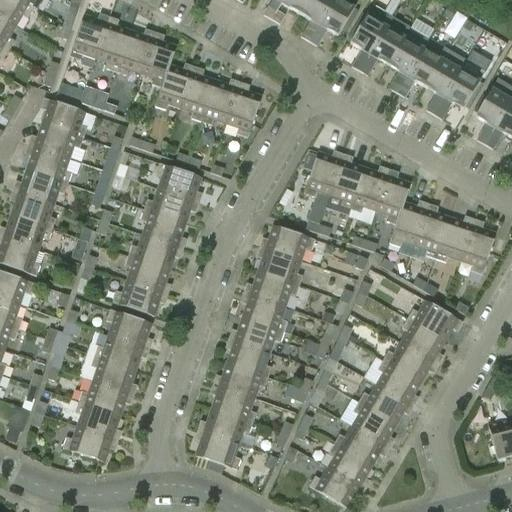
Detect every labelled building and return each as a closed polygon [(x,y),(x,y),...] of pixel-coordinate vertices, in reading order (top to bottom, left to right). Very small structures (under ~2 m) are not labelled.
[(28,20),(33,11),(14,0),(0,0),(0,19),(15,28),(22,17),(28,20)] [(36,0),(14,0),(33,11),(39,1),(36,0)] [(72,0),(69,8),(77,11),(80,0),(72,0)] [(283,0),(281,5),(299,16),(308,0),(283,0)] [(318,27),(333,0),(308,0),(299,16),(318,27)] [(333,0),(318,27),(337,38),(359,0),(333,0)] [(442,17),(450,22),(456,11),(449,6),(442,17)] [(349,45),(369,57),(391,18),(372,7),(349,45)] [(77,11),(69,8),(63,28),(70,31),(77,11)] [(262,17),(271,22),(276,13),(268,8),(262,17)] [(284,17),(276,13),(271,22),(279,26),(284,17)] [(83,17),(69,58),(80,62),(82,56),(95,60),(108,21),(99,18),(97,21),(83,17)] [(410,29),(391,18),(369,57),(387,68),(410,29)] [(0,47),(9,52),(14,43),(9,40),(15,28),(0,19),(0,47)] [(118,24),(108,21),(95,60),(107,64),(105,71),(115,74),(130,32),(116,28),(118,24)] [(461,30),(468,34),(473,26),(466,22),(461,30)] [(67,42),(70,31),(63,28),(59,39),(67,42)] [(300,39),(308,44),(314,34),(305,29),(300,39)] [(402,86),(406,79),(429,40),(410,29),(387,68),(398,74),(388,90),(396,95),(402,86)] [(130,32),(115,74),(126,78),(128,71),(140,76),(154,37),(144,33),(143,37),(130,32)] [(321,39),(314,34),(308,44),(316,48),(321,39)] [(154,37),(140,76),(153,80),(151,86),(161,89),(161,90),(169,67),(170,67),(176,48),(162,43),(163,40),(154,37)] [(447,51),(429,40),(406,79),(425,90),(447,51)] [(0,59),(3,62),(9,52),(0,47),(0,59)] [(433,117),(439,108),(466,62),(447,51),(425,90),(435,96),(425,112),(433,117)] [(351,69),(359,73),(364,64),(356,59),(351,69)] [(485,73),(466,62),(439,108),(433,117),(441,122),(451,105),(462,112),(485,73)] [(47,75),(54,77),(58,66),(51,63),(47,75)] [(372,69),(364,64),(359,73),(367,78),(372,69)] [(180,110),(193,71),(184,68),(182,71),(170,67),(169,67),(161,90),(161,89),(154,108),(165,112),(167,106),(180,110)] [(193,71),(180,110),(192,114),(190,120),(201,124),(215,82),(201,78),(203,74),(193,71)] [(50,89),(54,77),(47,75),(43,87),(50,89)] [(215,82),(201,124),(211,128),(213,121),(226,126),(239,86),(229,83),(228,87),(215,82)] [(60,84),(59,89),(56,96),(68,100),(79,104),(83,92),(60,84)] [(248,90),(239,86),(226,126),(238,130),(236,136),(247,140),(261,98),(247,93),(248,90)] [(409,91),(402,86),(396,95),(404,100),(409,91)] [(491,91),(474,119),(485,125),(481,133),(489,138),(493,130),(494,130),(510,102),(491,91)] [(14,98),(8,108),(15,112),(21,102),(14,98)] [(493,130),(489,138),(497,142),(501,135),(511,141),(511,99),(510,102),(494,130),(493,130)] [(91,108),(102,112),(105,104),(93,100),(91,108)] [(46,113),(41,126),(83,140),(86,130),(80,128),(85,114),(45,101),(42,111),(46,113)] [(116,108),(105,104),(102,112),(114,116),(116,108)] [(9,123),(15,112),(8,108),(2,119),(9,123)] [(79,150),(83,140),(41,126),(37,139),(33,138),(30,148),(69,161),(73,148),(79,150)] [(489,138),(481,133),(476,142),(484,147),(489,138)] [(114,138),(110,149),(118,152),(122,140),(114,138)] [(497,142),(489,138),(484,147),(492,152),(497,142)] [(143,143),(132,139),(129,147),(140,151),(143,143)] [(154,147),(143,143),(140,151),(152,155),(154,147)] [(65,174),(69,161),(30,148),(26,157),(30,158),(26,172),(67,186),(71,176),(65,174)] [(114,163),(118,152),(110,149),(106,161),(114,163)] [(329,198),(342,158),(333,155),(331,159),(317,154),(303,196),(314,199),(316,193),(329,198)] [(186,167),(189,159),(178,155),(176,163),(186,167)] [(342,158),(329,198),(341,202),(339,208),(350,211),(364,170),(350,165),(352,162),(342,158)] [(201,163),(189,159),(186,167),(199,171),(201,163)] [(161,179),(157,191),(196,204),(199,195),(196,194),(201,180),(159,165),(155,176),(161,179)] [(116,177),(123,180),(127,168),(120,166),(116,177)] [(209,175),(221,179),(224,171),(212,167),(209,175)] [(364,170),(350,211),(360,215),(362,209),(375,213),(388,174),(379,171),(377,174),(364,170)] [(64,196),(67,186),(26,172),(21,185),(17,184),(14,193),(53,207),(58,194),(64,196)] [(388,174),(375,213),(387,217),(385,223),(395,227),(403,204),(404,204),(410,185),(396,181),(398,177),(388,174)] [(120,191),(123,180),(116,177),(112,188),(120,191)] [(99,183),(95,195),(103,198),(107,186),(99,183)] [(193,214),(196,204),(157,191),(153,204),(147,202),(143,212),(185,226),(189,213),(193,214)] [(49,219),(53,207),(14,193),(11,203),(14,204),(10,217),(52,232),(55,221),(49,219)] [(99,209),(103,198),(95,195),(91,206),(99,209)] [(414,247),(427,208),(418,205),(417,209),(404,204),(403,204),(395,227),(388,246),(399,249),(401,243),(414,247)] [(427,208),(414,247),(427,252),(425,258),(435,261),(449,220),(436,215),(437,211),(427,208)] [(104,212),(100,223),(108,226),(112,214),(104,212)] [(180,240),(185,226),(143,212),(140,222),(146,224),(141,237),(181,250),(184,241),(180,240)] [(48,242),(52,232),(10,217),(5,231),(2,229),(0,234),(0,239),(38,253),(42,240),(48,242)] [(462,224),(449,220),(435,261),(445,265),(447,259),(460,263),(473,224),(464,220),(462,224)] [(104,237),(108,226),(100,223),(96,234),(104,237)] [(305,231),(316,234),(319,227),(308,223),(305,231)] [(473,224),(460,263),(472,267),(470,273),(481,277),(495,235),(481,230),(483,227),(473,224)] [(331,231),(319,227),(316,234),(328,238),(331,231)] [(264,240),(261,250),(300,263),(304,250),(310,253),(314,242),(272,228),(268,242),(264,240)] [(87,244),(91,232),(83,229),(79,241),(87,244)] [(177,260),(181,250),(141,237),(137,250),(131,248),(128,258),(169,272),(174,259),(177,260)] [(351,246),(362,250),(365,242),(354,238),(351,246)] [(34,265),(38,253),(0,239),(0,265),(36,278),(40,267),(34,265)] [(80,263),(87,244),(79,241),(77,240),(70,260),(80,263)] [(376,246),(365,242),(362,250),(374,254),(376,246)] [(261,261),(257,274),(298,288),(302,278),(296,276),(300,263),(261,250),(258,259),(261,261)] [(352,267),(356,257),(348,253),(344,264),(352,267)] [(89,257),(85,269),(93,271),(96,260),(89,257)] [(355,268),(362,272),(367,261),(359,257),(355,268)] [(165,285),(169,272),(128,258),(124,268),(130,270),(126,283),(165,296),(168,287),(165,285)] [(379,267),(390,274),(394,267),(383,260),(379,267)] [(89,283),(93,271),(85,269),(81,280),(89,283)] [(0,300),(19,307),(24,294),(30,296),(33,286),(0,274),(0,300)] [(295,298),(298,288),(257,274),(252,287),(249,286),(245,296),(285,309),(289,296),(295,298)] [(68,275),(64,287),(71,289),(75,278),(68,275)] [(412,287),(423,293),(427,286),(416,280),(412,287)] [(162,306),(165,296),(126,283),(122,295),(116,293),(112,304),(154,318),(158,304),(162,306)] [(359,294),(366,298),(371,287),(364,283),(359,294)] [(437,292),(427,286),(423,293),(433,299),(437,292)] [(345,291),(340,302),(347,305),(352,294),(345,291)] [(361,309),(366,298),(359,294),(354,306),(361,309)] [(69,298),(61,295),(57,307),(65,309),(69,298)] [(280,322),(285,309),(245,296),(242,305),(246,306),(241,320),(283,334),(286,324),(280,322)] [(15,320),(19,307),(0,300),(0,325),(18,332),(21,322),(15,320)] [(342,316),(347,305),(340,302),(335,313),(342,316)] [(412,312),(407,321),(445,343),(452,331),(455,333),(461,324),(425,303),(418,315),(412,312)] [(454,311),(464,317),(468,310),(458,304),(454,311)] [(66,323),(74,326),(78,314),(70,312),(66,323)] [(112,324),(107,337),(147,351),(150,341),(146,340),(151,326),(109,312),(106,322),(112,324)] [(332,324),(334,317),(324,313),(321,320),(332,324)] [(279,344),(283,334),(241,320),(237,333),(233,332),(230,341),(269,355),(273,342),(279,344)] [(407,334),(400,345),(436,366),(441,357),(438,355),(445,343),(407,321),(401,330),(407,334)] [(70,337),(74,326),(66,323),(62,335),(70,337)] [(0,351),(4,353),(8,340),(14,342),(18,332),(0,325),(0,351)] [(339,339),(346,342),(351,331),(344,327),(339,339)] [(49,330),(45,341),(53,344),(57,333),(49,330)] [(325,335),(320,346),(327,349),(332,338),(325,335)] [(143,360),(147,351),(107,337),(103,350),(97,348),(94,358),(135,372),(140,359),(143,360)] [(342,353),(346,342),(339,339),(334,350),(342,353)] [(49,356),(53,344),(45,341),(41,353),(49,356)] [(265,367),(269,355),(230,341),(227,351),(230,352),(226,366),(267,380),(271,369),(265,367)] [(431,375),(436,366),(400,345),(393,357),(388,353),(383,363),(420,385),(428,373),(431,375)] [(322,360),(327,349),(320,346),(315,357),(322,360)] [(55,357),(51,369),(59,372),(63,360),(55,357)] [(131,385),(135,372),(94,358),(90,368),(96,370),(92,383),(131,396),(134,387),(131,385)] [(413,397),(420,385),(383,363),(377,372),(383,375),(376,387),(411,408),(417,399),(413,397)] [(264,390),(267,380),(226,366),(221,379),(218,378),(214,387),(254,400),(258,388),(264,390)] [(51,369),(47,380),(55,383),(59,372),(51,369)] [(319,383),(327,387),(331,375),(324,372),(319,383)] [(34,376),(30,387),(37,390),(41,378),(34,376)] [(305,380),(300,391),(307,394),(312,383),(305,380)] [(487,390),(494,394),(499,386),(491,382),(487,390)] [(128,406),(131,396),(92,383),(88,395),(82,393),(78,404),(120,418),(124,404),(128,406)] [(322,398),(327,387),(319,383),(314,394),(322,398)] [(34,401),(37,390),(30,387),(26,399),(34,401)] [(249,413),(254,400),(214,387),(211,397),(215,398),(210,411),(252,425),(255,415),(249,413)] [(406,416),(411,408),(376,387),(369,398),(364,395),(358,404),(396,427),(403,414),(406,416)] [(490,401),(494,394),(487,390),(482,397),(490,401)] [(303,405),(307,394),(300,391),(295,402),(303,405)] [(502,402),(492,405),(494,413),(504,410),(502,402)] [(35,415),(43,417),(47,406),(39,404),(35,415)] [(115,431),(120,418),(78,404),(75,414),(81,416),(76,429),(116,442),(119,432),(115,431)] [(389,439),(396,427),(358,404),(353,414),(358,417),(351,429),(387,449),(392,441),(389,439)] [(22,435),(26,424),(30,413),(22,410),(14,408),(6,429),(22,435)] [(248,436),(252,425),(210,411),(206,425),(202,423),(199,433),(238,446),(242,434),(248,436)] [(39,429),(43,417),(35,415),(31,426),(39,429)] [(299,427),(307,431),(312,420),(304,416),(299,427)] [(496,462),(511,457),(511,432),(509,422),(487,427),(496,462)] [(285,423),(280,435),(288,438),(293,427),(285,423)] [(302,442),(307,431),(299,427),(294,439),(302,442)] [(112,451),(116,442),(76,429),(72,441),(66,439),(63,450),(104,464),(109,450),(112,451)] [(382,458),(387,449),(351,429),(345,440),(339,437),(334,446),(371,468),(379,456),(382,458)] [(234,459),(238,446),(199,433),(196,442),(199,444),(195,458),(236,472),(240,461),(234,459)] [(283,449),(288,438),(280,435),(275,446),(283,449)] [(364,480),(371,468),(334,446),(328,455),(334,459),(327,470),(363,491),(368,482),(364,480)] [(289,450),(284,461),(292,464),(297,453),(289,450)] [(273,470),(278,460),(270,457),(266,467),(273,470)] [(357,500),(363,491),(327,470),(320,482),(315,478),(309,488),(347,510),(354,498),(357,500)]
